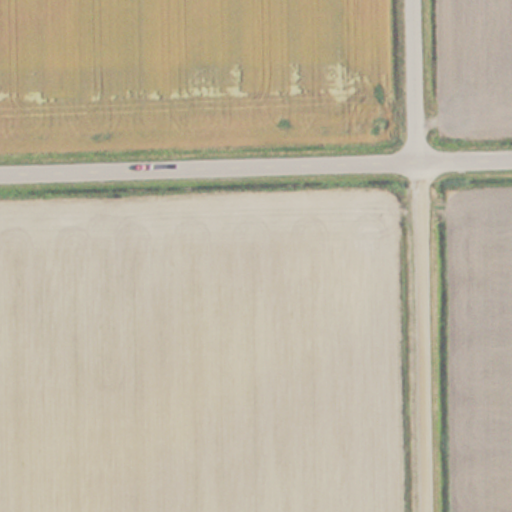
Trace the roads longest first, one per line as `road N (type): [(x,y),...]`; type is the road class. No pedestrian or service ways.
road 1 (secondary): [(0,176),(511,161)]
road 2 (residential): [(430,511),(421,0)]
